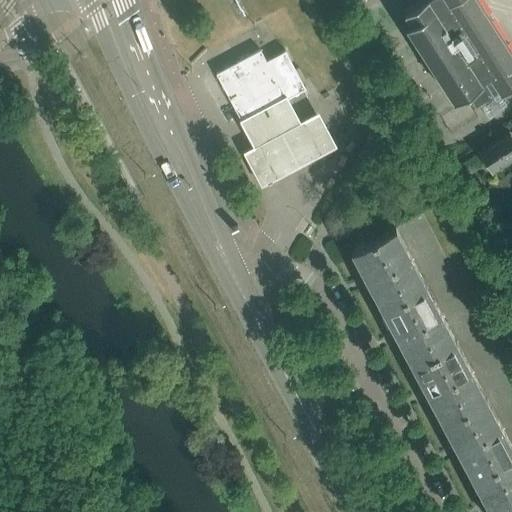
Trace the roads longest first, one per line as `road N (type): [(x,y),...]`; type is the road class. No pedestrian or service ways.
road 1 (secondary): [(88,0),(182,200),(235,282)]
road 2 (residential): [(435,511),(318,291),(270,253)]
road 3 (secondary): [(235,282),(210,204),(121,0)]
road 4 (secondary): [(359,511),(235,282)]
